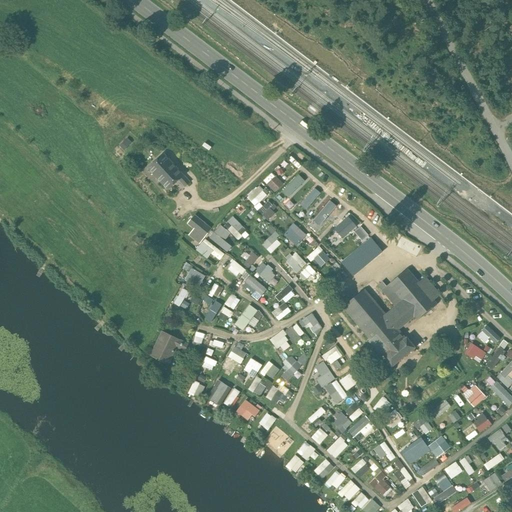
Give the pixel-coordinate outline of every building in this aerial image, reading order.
[(127,137),(119,144),(124,150),(132,142),(127,137)] [(164,153),(148,168),(168,190),(183,176),(183,174),(164,153)] [(291,155),(287,159),(295,167),(299,163),(291,155)] [(299,195),(310,185),(299,173),(288,183),(299,195)] [(276,174),(266,178),(272,190),(282,186),(276,174)] [(256,205),(267,194),(259,185),(247,196),(256,205)] [(286,204),(294,195),(284,186),(276,195),(286,204)] [(309,195),(297,206),(302,212),(315,200),(309,195)] [(329,198),(322,208),(333,217),(341,207),(329,198)] [(266,219),(277,209),(269,200),(258,209),(266,219)] [(194,228),(201,220),(195,215),(188,223),(194,228)] [(233,215),(227,220),(232,225),(228,229),(237,239),(247,230),(233,215)] [(342,238),(356,225),(347,215),(333,228),(342,238)] [(201,220),(194,228),(195,229),(205,237),(212,229),(201,220)] [(295,245),(306,235),(294,223),(284,233),(295,245)] [(227,251),(232,245),(224,240),(230,232),(220,224),(209,237),(227,251)] [(360,226),(354,231),(362,240),(368,234),(360,226)] [(205,237),(195,229),(190,235),(200,243),(205,237)] [(270,253),(281,244),(276,238),(278,236),(274,232),(262,243),(270,253)] [(371,238),(342,263),(346,268),(353,276),(382,252),(371,238)] [(309,254),(320,267),(330,257),(319,245),(309,254)] [(252,251),(244,264),(250,267),(258,255),(252,251)] [(297,272),(307,263),(295,251),(286,260),(297,272)] [(235,260),(228,268),(238,277),(245,269),(235,260)] [(268,282),(277,275),(264,261),(256,269),(268,282)] [(309,264),(298,274),(305,281),(315,271),(309,264)] [(184,278),(199,286),(205,275),(191,267),(184,278)] [(416,316),(418,319),(436,304),(434,301),(418,282),(407,269),(389,284),(403,301),(416,316)] [(253,292),(256,289),(262,294),(266,289),(249,274),(245,279),(250,284),(247,287),(253,292)] [(424,277),(418,282),(434,301),(440,295),(424,277)] [(217,297),(223,287),(215,282),(209,291),(217,297)] [(396,307),(403,301),(389,284),(387,286),(383,282),(378,285),(396,307)] [(295,293),(288,284),(276,294),(284,302),(295,293)] [(173,302),(180,306),(188,291),(182,287),(173,302)] [(344,307),(360,326),(367,320),(386,341),(399,331),(398,330),(386,316),(364,290),(344,307)] [(190,300),(198,304),(201,298),(193,294),(190,300)] [(213,299),(205,318),(213,322),(221,303),(213,299)] [(386,316),(398,330),(416,316),(403,301),(396,307),(386,316)] [(279,320),(291,310),(284,302),(272,312),(279,320)] [(248,304),(234,323),(245,331),(259,312),(248,304)] [(229,319),(234,312),(224,306),(220,313),(229,319)] [(360,326),(344,307),(341,309),(355,326),(354,327),(357,331),(362,328),(360,326)] [(310,325),(314,334),(322,330),(313,312),(299,319),(303,328),(310,325)] [(405,339),(399,331),(386,341),(367,320),(360,326),(362,328),(385,355),(383,358),(384,360),(386,359),(392,367),(415,348),(407,338),(405,339)] [(294,342),(305,334),(296,322),(285,330),(294,342)] [(490,338),(495,343),(501,337),(487,324),(476,335),(484,343),(490,338)] [(292,345),(281,330),(269,338),(280,353),(292,345)] [(161,331),(150,355),(168,364),(177,347),(185,351),(188,344),(161,331)] [(194,341),(202,343),(205,333),(196,331),(194,341)] [(464,353),(480,362),(487,351),(470,342),(464,353)] [(241,363),(247,350),(235,344),(229,357),(241,363)] [(335,345),(322,354),(329,364),(342,355),(335,345)] [(500,346),(485,365),(492,369),(506,351),(500,346)] [(293,356),(297,360),(304,353),(299,349),(293,356)] [(287,368),(281,374),(287,380),(309,358),(305,353),(297,361),(291,354),(282,363),(287,368)] [(212,372),(216,361),(208,357),(204,368),(212,372)] [(227,357),(221,367),(232,374),(238,363),(227,357)] [(251,357),(243,368),(254,376),(262,364),(251,357)] [(511,383),(511,358),(496,376),(509,387),(511,383)] [(262,370),(273,378),(280,368),(269,360),(262,370)] [(315,366),(321,375),(315,378),(322,387),(335,378),(323,360),(315,366)] [(243,369),(240,374),(247,378),(250,373),(243,369)] [(348,372),(338,379),(346,390),(355,383),(348,372)] [(324,387),(336,404),(348,395),(335,378),(324,387)] [(219,405),(231,387),(218,379),(206,397),(219,405)] [(200,397),(205,385),(193,380),(188,393),(200,397)] [(511,395),(496,380),(490,387),(509,406),(511,402),(511,395)] [(475,406),(486,396),(475,383),(464,394),(475,406)] [(265,395),(275,404),(279,399),(283,403),(292,393),(282,384),(278,388),(274,385),(265,395)] [(233,387),(224,403),(230,406),(239,390),(233,387)] [(382,415),(392,403),(383,395),(373,407),(382,415)] [(252,421),(260,408),(244,399),(236,412),(252,421)] [(435,418),(452,407),(447,400),(430,411),(435,418)] [(353,420),(364,412),(355,402),(345,410),(353,420)] [(501,415),(506,410),(501,405),(497,410),(501,415)] [(307,416),(310,421),(325,413),(322,407),(307,416)] [(455,410),(448,415),(454,422),(461,417),(455,410)] [(391,428),(402,418),(396,411),(385,421),(391,428)] [(267,412),(259,422),(268,429),(276,418),(267,412)] [(332,421),(342,431),(352,422),(342,412),(332,421)] [(480,432),(492,423),(484,413),(472,421),(480,432)] [(424,415),(413,422),(418,429),(421,427),(425,433),(433,429),(424,415)] [(351,435),(370,422),(366,416),(347,428),(351,435)] [(507,422),(502,426),(507,433),(511,429),(507,422)] [(360,431),(364,435),(372,428),(367,423),(360,431)] [(410,438),(414,435),(407,425),(403,428),(410,438)] [(470,441),(479,434),(472,425),(463,432),(470,441)] [(320,428),(311,436),(319,444),(327,435),(320,428)] [(503,441),(507,439),(502,428),(487,435),(492,443),(496,441),(499,449),(506,446),(503,441)] [(442,435),(428,445),(436,457),(451,447),(442,435)] [(336,458),(349,444),(340,436),(327,449),(336,458)] [(422,437),(400,449),(408,463),(430,451),(422,437)] [(306,459),(316,449),(306,440),(297,450),(306,459)] [(389,460),(395,457),(386,440),(373,447),(379,458),(386,454),(389,460)] [(500,452),(484,463),(488,469),(504,458),(500,452)] [(295,454),(286,464),(295,472),(304,462),(295,454)] [(469,475),(475,471),(470,462),(472,461),(468,455),(460,460),(469,475)] [(423,477),(438,462),(433,457),(418,472),(423,477)] [(314,470),(322,478),(334,466),(326,458),(314,470)] [(361,477),(371,466),(361,458),(351,469),(361,477)] [(408,480),(412,477),(399,458),(394,461),(400,469),(394,472),(405,488),(411,484),(408,480)] [(445,468),(451,478),(463,470),(456,460),(445,468)] [(506,481),(511,476),(511,467),(502,475),(506,481)] [(327,480),(336,488),(345,477),(336,470),(327,480)] [(382,470),(370,481),(384,496),(393,488),(383,478),(387,475),(382,470)] [(444,491),(437,496),(442,502),(457,490),(443,472),(434,478),(444,491)] [(495,472),(483,479),(490,490),(501,483),(495,472)] [(338,490),(348,500),(359,488),(350,479),(338,490)] [(421,506),(432,500),(423,486),(412,492),(421,506)] [(360,508),(369,499),(361,491),(352,501),(360,508)] [(467,496),(451,506),(454,511),(455,511),(471,503),(467,496)] [(403,511),(406,511),(414,507),(409,498),(398,504),(403,511)] [(478,511),(480,511),(488,507),(485,502),(476,508),(478,511)]
